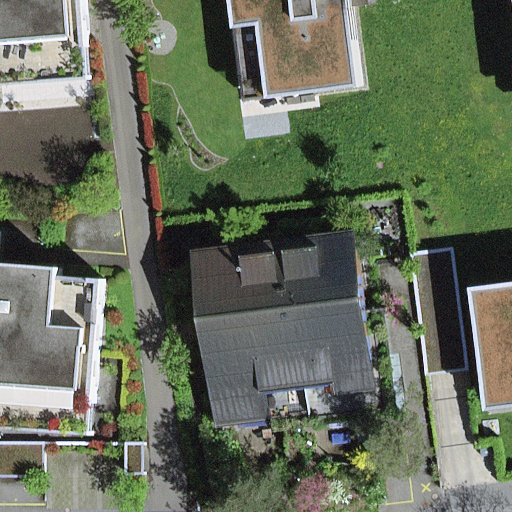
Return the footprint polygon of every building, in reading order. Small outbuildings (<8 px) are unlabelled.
[(0,0),(0,87),(2,87),(1,75),(49,72),(47,52),(91,48),(87,0),(0,0)] [(274,99),(365,87),(355,8),(353,0),(236,0),(240,29),(265,26),(274,99)] [(250,102),(274,99),(265,26),(240,29),(250,102)] [(2,87),(94,80),(91,48),(47,52),(49,72),(1,75),(2,87)] [(63,269),(0,264),(0,254),(2,233),(0,232),(0,429),(4,430),(5,418),(51,421),(53,401),(97,404),(106,281),(62,277),(63,269)] [(362,318),(368,317),(367,314),(359,233),(286,243),(279,253),(267,255),(254,256),(253,247),(199,253),(220,427),(275,420),(320,414),(320,420),(381,410),(386,397),(380,360),(367,352),(365,342),(363,326),(362,318)] [(511,285),(477,290),(489,385),(511,382),(511,285)] [(277,432),(401,416),(387,311),(367,314),(368,317),(362,318),(363,326),(365,342),(367,352),(380,360),(386,397),(381,410),(320,420),(320,414),(275,420),(277,432)] [(493,412),(511,409),(511,382),(489,385),(493,412)] [(53,401),(51,421),(5,418),(4,430),(94,436),(97,404),(53,401)] [(128,476),(147,476),(147,444),(128,444),(128,476)]
